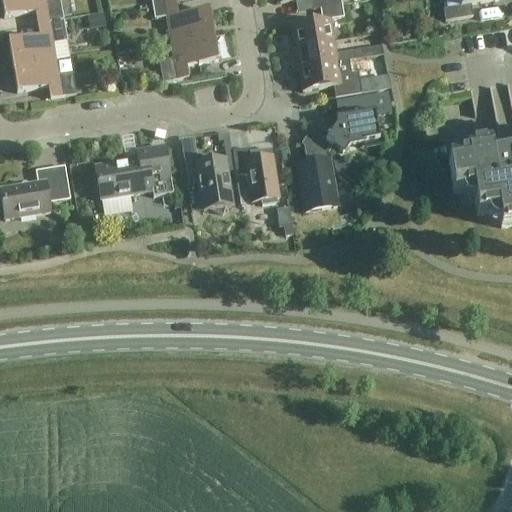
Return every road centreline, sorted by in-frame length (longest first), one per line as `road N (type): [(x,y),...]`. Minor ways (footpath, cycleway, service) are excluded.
road 1 (secondary): [(0,348),(134,336),(289,342),(385,356),(511,389)]
road 2 (residential): [(0,129),(29,132),(164,109),(194,121),(241,110),(253,84),(239,0)]
